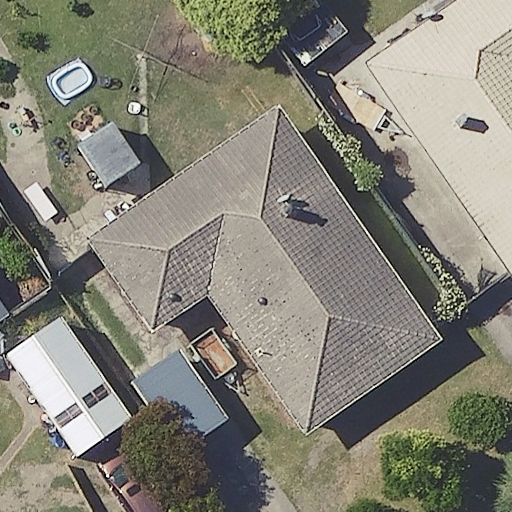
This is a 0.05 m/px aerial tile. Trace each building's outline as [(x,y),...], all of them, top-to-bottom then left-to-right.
[(511,0),(455,0),(364,62),(511,278),(511,0)] [(438,345),(274,108),(84,237),(151,334),(201,300),(298,440),(438,345)] [(139,165),(110,123),(77,145),(106,187),(139,165)] [(128,421),(57,317),(4,354),(75,457),(128,421)] [(227,424),(177,351),(129,383),(179,456),(227,424)]
